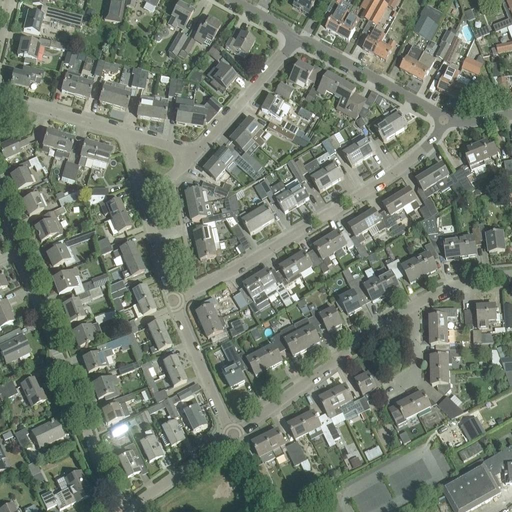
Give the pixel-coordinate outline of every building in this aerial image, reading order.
[(108,0),(104,21),(121,24),(124,3),(108,0)] [(139,0),(140,0),(146,4),(143,8),(153,13),(155,9),(160,0),(127,0),(126,8),(133,9),(134,0),(139,0)] [(297,0),(293,7),(309,16),(317,2),(313,0),(297,0)] [(377,0),(370,0),(361,18),(369,22),(380,1),(377,0)] [(381,0),(381,2),(380,1),(369,22),(377,27),(388,6),(391,0),(381,0)] [(511,26),(511,2),(503,6),(509,21),(493,27),(496,34),(511,26)] [(167,26),(175,31),(177,27),(183,30),(188,21),(193,12),(179,4),(174,13),(167,26)] [(413,33),(430,43),(430,42),(439,27),(437,26),(443,15),(426,6),(420,17),(422,17),(413,33)] [(326,29),(337,36),(349,15),(337,8),(326,29)] [(28,14),(24,32),(33,34),(39,35),(42,23),(49,25),(50,21),(60,23),(64,24),(66,13),(62,12),(52,10),(50,17),(41,15),(41,17),(28,14)] [(349,15),(337,36),(349,42),(355,31),(359,23),(360,21),(349,15)] [(203,43),(209,47),(220,27),(208,20),(206,25),(203,24),(194,40),(202,45),(203,43)] [(473,33),(476,41),(491,35),(488,27),(473,33)] [(245,34),(236,29),(225,49),(244,60),(245,57),(246,58),(255,43),(243,36),(245,34)] [(442,61),(450,47),(457,33),(452,30),(450,34),(447,32),(441,42),(441,43),(439,47),(441,48),(436,57),(442,61)] [(363,50),(374,56),(380,45),(384,38),(373,32),(369,39),(369,38),(363,50)] [(175,57),(186,38),(179,34),(168,53),(169,58),(174,61),(176,57),(175,57)] [(188,56),(195,44),(188,40),(181,52),(188,56)] [(25,59),(23,64),(35,67),(40,46),(21,41),(18,57),(23,58),(23,59),(25,59)] [(380,45),(374,56),(386,62),(392,51),(396,44),(391,42),(387,48),(380,45)] [(49,48),(64,52),(65,46),(51,43),(49,48)] [(511,43),(496,47),(497,54),(511,51),(511,43)] [(207,53),(217,63),(223,56),(213,47),(207,53)] [(450,47),(442,61),(450,65),(457,50),(450,47)] [(400,70),(411,77),(418,65),(424,54),(413,48),(406,59),(405,61),(400,70)] [(78,54),(68,51),(64,64),(70,65),(72,56),(77,58),(78,54)] [(418,65),(411,77),(423,83),(428,74),(429,72),(429,71),(435,60),(424,54),(418,65)] [(484,66),(485,65),(482,56),(479,57),(476,62),(467,58),(462,69),(479,76),(484,66)] [(94,76),(100,78),(103,68),(105,63),(98,61),(94,76)] [(289,82),(296,86),(298,82),(306,86),(308,82),(313,85),(321,71),(314,68),(312,71),(299,64),(289,82)] [(219,74),(210,85),(217,91),(218,90),(223,94),(236,79),(220,65),(215,71),(219,74)] [(449,96),(458,77),(460,73),(448,68),(443,79),(442,78),(437,90),(449,96)] [(135,70),(133,69),(131,75),(134,76),(131,88),(137,89),(140,77),(141,72),(140,72),(141,71),(135,70)] [(11,86),(27,90),(29,83),(35,84),(37,83),(38,79),(41,80),(43,73),(28,70),(26,76),(14,73),(11,86)] [(140,77),(137,89),(144,91),(148,74),(141,72),(140,77)] [(75,96),(79,82),(81,77),(67,73),(66,78),(65,78),(61,93),(75,96)] [(327,93),(335,97),(342,83),(328,75),(318,94),(324,97),(327,93)] [(458,77),(449,96),(461,101),(467,89),(466,89),(470,82),(458,77)] [(79,82),(75,96),(88,100),(93,85),(92,85),(94,80),(88,78),(86,84),(79,82)] [(498,80),(498,85),(499,95),(507,95),(506,79),(498,80)] [(175,95),(177,81),(171,80),(170,83),(168,97),(174,99),(175,95)] [(99,103),(112,107),(117,92),(110,90),(111,85),(105,83),(104,89),(103,89),(99,103)] [(342,83),(335,97),(341,101),(337,109),(356,120),(367,101),(354,94),(356,91),(342,83)] [(276,94),(289,101),(292,95),(289,93),(291,90),(281,84),(276,94)] [(117,92),(112,107),(126,111),(131,96),(130,96),(131,91),(125,89),(124,94),(117,92)] [(365,105),(370,108),(371,108),(375,103),(379,107),(383,99),(378,96),(372,93),(367,101),(365,105)] [(137,118),(151,120),(153,105),(146,103),(147,98),(140,97),(139,103),(138,108),(137,118)] [(301,108),(308,112),(314,100),(308,97),(301,108)] [(279,113),(284,105),(278,102),(270,98),(262,112),(280,122),(284,115),(279,113)] [(178,110),(175,124),(189,126),(192,112),(193,102),(193,101),(192,103),(176,101),(176,100),(176,99),(174,109),(178,110)] [(208,104),(218,113),(222,108),(212,99),(208,104)] [(153,105),(151,120),(165,123),(166,113),(168,101),(161,100),(160,106),(153,105)] [(192,112),(189,126),(203,129),(204,125),(204,126),(205,124),(207,125),(217,114),(209,107),(203,113),(192,112)] [(370,113),(368,112),(363,109),(359,116),(365,119),(370,113)] [(393,119),(387,122),(396,136),(407,129),(399,115),(396,111),(390,114),(393,119)] [(260,139),(264,134),(249,120),(240,131),(254,144),(259,148),(261,149),(265,145),(264,143),(260,139)] [(396,136),(387,122),(381,126),(378,121),(372,125),(375,129),(375,130),(383,143),(396,136)] [(284,131),(270,123),(267,129),(292,143),(295,137),(284,131)] [(287,124),(284,131),(295,137),(299,130),(287,124)] [(254,144),(240,131),(231,141),(245,154),(254,144)] [(49,149),(56,151),(61,136),(47,132),(44,142),(43,147),(42,153),(48,154),(49,149)] [(61,136),(56,151),(54,158),(62,160),(62,159),(68,160),(69,155),(70,155),(74,140),(61,136)] [(362,144),(355,148),(364,161),(376,154),(368,141),(367,141),(364,136),(359,139),(362,144)] [(334,137),(327,140),(334,152),(341,148),(334,137)] [(20,155),(18,150),(29,145),(25,138),(14,143),(14,142),(0,148),(0,153),(4,162),(20,155)] [(334,152),(327,140),(322,144),(330,158),(335,154),(334,152)] [(94,162),(98,147),(85,143),(80,158),(78,167),(79,167),(84,169),(86,160),(93,162),(94,162)] [(487,143),(477,147),(486,167),(500,161),(494,148),(490,150),(487,143)] [(93,162),(92,167),(99,169),(106,171),(112,151),(98,147),(94,162),(93,162)] [(364,161),(355,148),(349,151),(347,147),(341,150),(344,155),(343,155),(351,169),(364,161)] [(486,167),(477,147),(467,151),(470,158),(466,160),(471,173),(486,167)] [(259,174),(241,158),(235,153),(231,157),(223,150),(213,161),(225,171),(232,163),(236,163),(247,173),(247,172),(255,179),(259,174)] [(250,158),(245,154),(241,158),(259,174),(261,176),(264,171),(262,169),(250,158)] [(27,163),(30,169),(34,167),(36,172),(42,170),(39,165),(36,159),(27,163)] [(225,171),(213,161),(204,171),(216,181),(225,171)] [(300,161),(294,165),(302,177),(308,174),(300,161)] [(327,164),(321,168),(332,186),(344,179),(339,170),(336,166),(335,166),(333,161),(327,164)] [(61,179),(68,181),(72,165),(66,163),(61,179)] [(72,165),(68,181),(74,183),(79,167),(78,167),(72,165)] [(302,177),(294,165),(289,168),(297,181),(302,177)] [(441,166),(429,173),(436,186),(441,194),(449,189),(448,187),(452,184),(449,178),(441,166)] [(332,186),(321,168),(320,167),(313,171),(314,172),(309,175),(312,180),(311,180),(314,185),(320,194),(332,186)] [(455,173),(458,181),(470,175),(467,168),(455,173)] [(20,173),(11,177),(17,192),(32,185),(28,178),(32,176),(29,169),(20,173)] [(436,186),(429,173),(416,181),(423,193),(424,193),(427,199),(433,196),(429,190),(436,186)] [(466,178),(458,183),(467,197),(475,192),(466,178)] [(296,181),(285,188),(297,207),(309,200),(301,187),(300,187),(296,181)] [(219,182),(217,188),(229,193),(231,187),(219,182)] [(268,198),(260,185),(258,182),(255,184),(256,187),(254,189),(262,201),(268,198)] [(268,198),(273,195),(266,182),(260,185),(268,198)] [(229,193),(217,188),(203,183),(201,189),(227,199),(229,193)] [(467,197),(458,183),(451,187),(460,201),(467,197)] [(285,215),(297,207),(285,188),(278,192),(279,193),(274,196),(277,201),(280,206),(285,215)] [(186,195),(189,208),(204,205),(201,191),(196,193),(195,189),(186,191),(187,194),(186,195)] [(58,202),(61,209),(63,208),(72,204),(87,197),(85,194),(83,190),(68,197),(65,199),(64,198),(58,202)] [(409,190),(396,198),(403,210),(410,206),(414,212),(420,209),(416,202),(409,190)] [(55,196),(58,202),(64,198),(63,195),(62,193),(58,195),(55,196)] [(22,203),(29,217),(38,213),(44,210),(37,196),(31,199),(22,203)] [(239,212),(236,196),(229,200),(232,213),(239,212)] [(93,197),(87,197),(89,208),(99,204),(105,216),(109,214),(112,221),(125,215),(119,201),(116,203),(113,197),(106,200),(105,197),(93,197)] [(403,210),(396,198),(383,206),(391,218),(394,224),(400,221),(396,214),(403,210)] [(429,200),(423,204),(426,207),(432,218),(438,215),(429,200)] [(260,211),(254,215),(262,229),(274,221),(266,208),(263,203),(257,207),(260,211)] [(204,205),(189,208),(192,222),(202,220),(207,219),(204,205)] [(426,207),(419,211),(425,222),(432,218),(426,207)] [(41,243),(51,238),(52,241),(64,235),(56,220),(58,219),(58,218),(66,214),(63,208),(61,209),(51,214),(54,220),(43,226),(34,230),(38,239),(39,239),(41,243)] [(374,212),(361,219),(368,231),(375,227),(379,233),(384,230),(381,224),(381,223),(379,220),(374,212)] [(219,222),(226,221),(233,219),(232,213),(222,215),(218,216),(219,222)] [(262,229),(254,215),(248,219),(245,214),(239,217),(242,222),(250,236),(262,229)] [(115,228),(108,231),(111,237),(117,234),(118,235),(122,233),(131,229),(125,215),(112,221),(115,228)] [(233,219),(226,221),(231,229),(237,226),(233,219)] [(368,231),(361,219),(348,227),(354,236),(356,239),(360,245),(365,242),(361,236),(368,231)] [(194,234),(197,248),(219,243),(215,223),(198,227),(200,233),(194,234)] [(237,226),(231,229),(239,241),(244,238),(237,226)] [(391,229),(397,239),(403,236),(397,226),(391,229)] [(479,227),(479,230),(481,242),(487,241),(489,255),(505,253),(502,234),(487,236),(485,226),(479,227)] [(473,238),(459,240),(461,259),(476,257),(474,244),(481,243),(481,242),(479,230),(472,231),(473,238)] [(79,236),(82,243),(96,238),(93,231),(79,236)] [(338,233),(327,240),(335,254),(346,247),(348,250),(354,246),(346,235),(341,238),(338,233)] [(446,261),(461,259),(459,240),(458,236),(443,238),(443,235),(427,237),(431,244),(434,250),(444,248),(446,261)] [(109,238),(96,244),(98,252),(110,247),(112,246),(109,238)] [(317,252),(312,256),(319,267),(323,275),(329,272),(327,268),(332,265),(328,258),(335,254),(327,240),(314,248),(317,252)] [(219,243),(197,248),(200,262),(216,258),(222,257),(219,243)] [(437,257),(434,250),(431,244),(424,248),(428,254),(415,261),(423,278),(437,271),(431,260),(437,257)] [(119,251),(112,254),(115,260),(122,257),(125,265),(138,259),(132,245),(123,249),(119,251)] [(66,246),(47,255),(48,259),(47,260),(48,262),(47,262),(50,269),(52,268),(53,269),(64,264),(66,267),(74,263),(66,246)] [(235,249),(239,255),(245,252),(241,246),(235,249)] [(110,247),(98,252),(100,257),(112,252),(110,247)] [(356,250),(362,261),(368,257),(362,247),(356,250)] [(304,254),(292,262),(300,275),(312,268),(313,271),(319,267),(312,256),(307,259),(304,254)] [(128,272),(121,275),(124,281),(131,278),(135,277),(144,273),(138,259),(125,265),(128,272)] [(398,261),(393,264),(399,276),(404,274),(410,285),(423,278),(415,261),(401,268),(398,261)] [(276,273),(275,273),(285,288),(290,285),(289,282),(300,275),(292,262),(280,269),(283,273),(278,276),(276,273)] [(390,273),(377,280),(386,297),(387,297),(388,297),(393,295),(392,294),(399,290),(395,282),(394,279),(399,276),(393,264),(387,267),(390,273)] [(59,295),(73,290),(76,296),(84,293),(78,277),(79,276),(77,271),(62,277),(53,280),(59,295)] [(267,272),(256,279),(268,300),(278,294),(283,304),(289,300),(292,305),(294,305),(291,299),(284,288),(285,288),(275,273),(270,276),(267,272)] [(91,281),(95,290),(99,288),(109,284),(106,275),(91,281)] [(361,296),(354,281),(351,275),(348,277),(350,280),(348,281),(349,284),(348,284),(352,293),(339,299),(348,317),(362,309),(356,298),(361,296)] [(251,311),(254,316),(260,312),(256,307),(268,300),(256,279),(243,286),(246,291),(241,294),(249,306),(248,306),(251,311)] [(356,281),(354,281),(361,296),(367,293),(372,303),(372,304),(380,300),(380,301),(385,299),(385,298),(386,297),(377,280),(370,284),(364,287),(360,279),(356,281)] [(109,287),(110,296),(125,289),(122,282),(109,287)] [(132,293),(137,305),(150,300),(145,287),(132,293)] [(95,290),(88,292),(90,297),(92,301),(102,297),(99,288),(95,290)] [(125,289),(110,296),(112,302),(117,300),(128,295),(125,289)] [(241,294),(234,298),(241,311),(248,306),(249,306),(241,294)] [(0,299),(0,328),(5,326),(14,322),(5,302),(2,303),(0,299)] [(76,322),(77,322),(84,319),(84,318),(86,317),(84,312),(82,313),(81,311),(80,311),(79,307),(86,304),(84,300),(63,308),(70,324),(76,322)] [(116,311),(120,309),(117,300),(112,302),(116,311)] [(150,300),(137,305),(143,317),(156,312),(150,300)] [(204,311),(197,314),(203,327),(218,321),(212,308),(217,306),(214,300),(202,305),(204,311)] [(511,312),(511,306),(503,306),(504,319),(504,321),(505,329),(505,330),(511,329),(511,312)] [(478,318),(479,330),(488,330),(487,322),(496,322),(495,307),(477,308),(478,318)] [(310,312),(312,317),(313,317),(319,330),(320,330),(317,325),(322,322),(328,333),(342,326),(333,309),(320,316),(316,309),(310,312)] [(430,319),(430,332),(447,331),(447,319),(457,319),(457,310),(439,311),(433,311),(428,313),(428,319),(430,319)] [(125,332),(135,327),(132,322),(128,324),(122,312),(117,314),(125,332)] [(464,312),(466,332),(473,331),(471,312),(464,312)] [(94,319),(97,326),(114,320),(111,313),(94,319)] [(309,325),(296,331),(306,351),(320,344),(314,333),(319,330),(313,317),(312,317),(306,320),(309,325)] [(221,329),(226,327),(222,319),(218,321),(203,327),(208,340),(213,338),(216,344),(229,338),(226,332),(223,333),(221,329)] [(231,325),(233,330),(230,332),(233,339),(245,333),(240,321),(231,325)] [(147,328),(153,341),(166,335),(160,323),(147,328)] [(127,337),(131,346),(133,349),(138,347),(133,335),(137,333),(135,327),(125,332),(127,337)] [(293,358),(306,351),(296,331),(294,328),(292,327),(280,333),(281,334),(276,337),(282,349),(287,347),(293,358)] [(73,334),(79,349),(85,346),(85,347),(96,344),(90,328),(82,330),(73,334)] [(447,346),(447,340),(447,331),(430,332),(431,347),(441,346),(447,346)] [(473,332),(474,345),(481,345),(494,345),(491,335),(481,336),(481,332),(473,332)] [(0,339),(0,351),(7,365),(30,354),(22,338),(14,341),(11,334),(0,339)] [(166,335),(153,341),(155,347),(149,350),(152,355),(171,347),(166,335)] [(273,347),(260,354),(269,370),(282,363),(277,352),(282,349),(276,337),(275,336),(270,339),(273,347)] [(121,350),(131,346),(127,337),(106,345),(108,351),(108,352),(111,351),(120,348),(121,350)] [(450,352),(463,352),(463,345),(455,345),(454,342),(450,340),(447,340),(447,346),(450,346),(450,352)] [(138,347),(133,349),(138,361),(143,359),(138,347)] [(244,369),(238,356),(233,347),(223,353),(231,369),(223,373),(231,390),(245,383),(239,371),(244,369)] [(105,360),(113,357),(111,351),(108,352),(108,351),(102,353),(92,357),(83,360),(88,374),(98,371),(107,367),(105,360)] [(431,358),(431,372),(448,372),(448,366),(452,365),(452,359),(463,358),(463,352),(450,352),(450,358),(431,358)] [(244,353),(238,356),(244,369),(250,366),(255,377),(269,370),(260,354),(248,360),(244,353)] [(163,364),(168,376),(181,371),(176,358),(163,364)] [(511,358),(499,360),(502,366),(511,365),(511,358)] [(132,365),(118,370),(120,377),(135,371),(132,365)] [(143,373),(148,385),(153,383),(146,365),(140,367),(143,373)] [(511,365),(502,366),(504,373),(511,373),(511,365)] [(181,371),(168,376),(173,388),(186,383),(181,371)] [(448,372),(431,372),(432,387),(438,387),(438,392),(445,397),(451,391),(451,386),(448,386),(448,372)] [(359,401),(365,413),(370,410),(367,403),(373,400),(371,396),(377,393),(376,392),(381,389),(373,373),(355,382),(364,399),(359,401)] [(118,397),(114,387),(118,386),(115,378),(93,386),(98,401),(104,399),(105,401),(118,397)] [(21,386),(31,408),(37,406),(46,401),(41,392),(39,393),(33,381),(24,385),(21,386)] [(0,387),(0,393),(1,395),(4,401),(17,395),(11,382),(0,387)] [(153,383),(148,385),(157,405),(167,400),(163,392),(159,395),(153,383)] [(345,387),(332,394),(344,416),(356,410),(358,416),(365,413),(359,401),(354,404),(345,387)] [(188,390),(170,400),(173,406),(180,402),(191,396),(188,390)] [(342,413),(332,394),(320,400),(329,419),(342,413)] [(423,394),(410,400),(418,415),(431,409),(428,403),(423,394)] [(106,425),(107,425),(107,426),(129,417),(124,404),(133,401),(131,395),(119,400),(121,405),(102,412),(104,418),(103,419),(106,425)] [(448,398),(443,403),(458,418),(464,415),(457,407),(448,398)] [(173,406),(170,400),(163,403),(170,417),(171,421),(173,420),(178,418),(172,406),(173,406)] [(397,407),(389,411),(398,429),(407,425),(405,421),(418,415),(410,400),(397,407)] [(458,418),(443,403),(438,408),(447,417),(451,421),(458,418)] [(184,413),(193,432),(206,426),(197,407),(184,413)] [(140,416),(134,419),(138,426),(143,423),(145,427),(153,424),(147,412),(140,415),(140,416)] [(314,414),(301,420),(308,435),(321,428),(318,423),(314,414)] [(484,415),(472,422),(480,438),(493,430),(484,415)] [(174,423),(173,420),(171,421),(170,417),(167,419),(169,424),(170,425),(162,429),(165,435),(161,437),(161,439),(166,448),(170,446),(171,448),(184,442),(179,433),(175,423),(174,423)] [(308,435),(301,420),(288,427),(292,436),(295,441),(308,435)] [(32,433),(40,449),(63,438),(56,422),(32,433)] [(110,432),(114,439),(127,432),(123,425),(110,432)] [(327,428),(333,439),(334,442),(340,439),(333,425),(327,428)] [(333,439),(327,428),(321,431),(327,442),(333,439)] [(26,437),(28,436),(26,430),(14,435),(22,451),(31,447),(26,437)] [(147,441),(140,444),(145,454),(149,463),(162,457),(158,448),(150,432),(144,434),(147,441)] [(285,449),(284,446),(285,446),(278,432),(265,438),(276,460),(284,456),(281,450),(285,449)] [(10,433),(2,436),(4,441),(12,438),(10,433)] [(406,433),(400,436),(401,440),(404,445),(410,441),(406,433)] [(276,460),(265,438),(252,444),(259,459),(263,465),(275,459),(276,460)] [(464,463),(484,451),(479,442),(458,454),(464,463)] [(297,443),(291,446),(300,464),(305,473),(310,471),(310,466),(307,461),(306,461),(297,443)] [(294,467),(300,464),(291,446),(285,449),(287,452),(291,460),(294,467)] [(380,446),(366,454),(370,462),(385,455),(380,446)] [(511,447),(497,456),(440,488),(453,511),(469,511),(501,494),(498,489),(506,488),(506,485),(511,484),(511,447)] [(126,475),(127,479),(140,473),(136,465),(142,462),(137,451),(118,460),(124,471),(126,475)] [(362,466),(358,458),(350,462),(354,470),(362,466)] [(35,482),(43,479),(38,463),(30,465),(35,482)] [(263,465),(257,468),(267,487),(273,484),(263,465)] [(57,506),(59,511),(91,496),(80,474),(66,481),(70,489),(53,497),(51,492),(40,497),(47,511),(57,506)]
